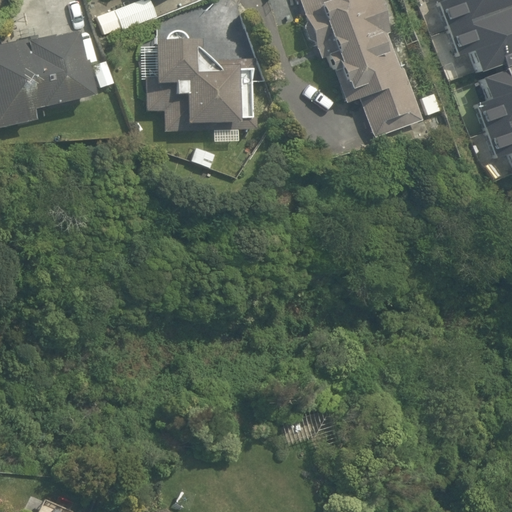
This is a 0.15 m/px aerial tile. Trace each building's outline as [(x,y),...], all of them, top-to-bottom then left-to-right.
[(383,0),(297,0),(315,58),(322,56),(341,117),(363,110),(372,140),(422,124),(383,0)] [(511,60),(511,35),(500,0),(456,0),(474,53),(487,49),(492,67),(511,60)] [(0,133),(100,100),(98,94),(113,89),(106,66),(91,71),(78,34),(23,53),(18,38),(0,44),(0,133)] [(143,42),(143,49),(138,116),(161,118),(160,135),(250,142),(255,73),(198,69),(199,46),(143,42)] [(504,92),(493,96),(511,151),(511,67),(497,73),(504,92)]
